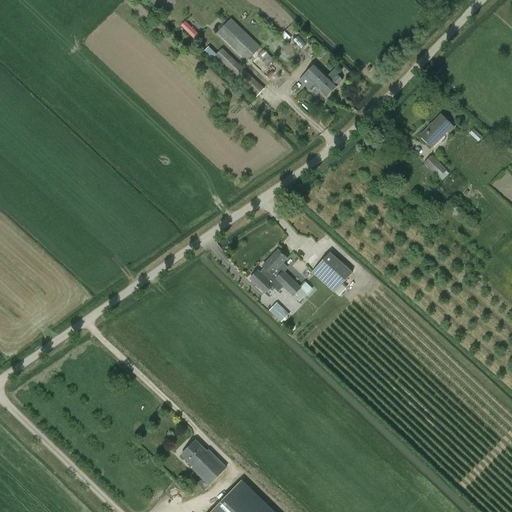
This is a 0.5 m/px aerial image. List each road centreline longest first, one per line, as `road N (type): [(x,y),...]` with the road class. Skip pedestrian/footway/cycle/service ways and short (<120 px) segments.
road 1 (unclassified): [(0,381),(353,133),(488,0)]
road 2 (unknown): [(0,388),(126,511)]
